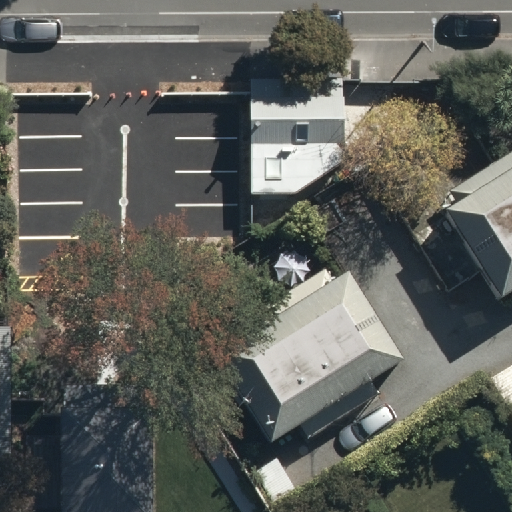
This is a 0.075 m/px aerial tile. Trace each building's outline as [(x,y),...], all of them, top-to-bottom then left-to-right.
[(348,85),(257,85),(257,180),(349,179),(348,85)] [(47,117),(5,117),(7,226),(21,225),(21,269),(53,268),(54,290),(102,289),(101,267),(125,267),(124,223),(134,223),(133,116),(92,117),(92,100),(47,101),(47,117)] [(511,166),(443,211),(501,302),(511,295),(511,166)] [(341,270),(193,365),(254,459),(402,364),(341,270)] [(11,511),(11,333),(0,332),(0,511),(11,511)] [(64,511),(151,511),(151,384),(64,385),(64,511)]
